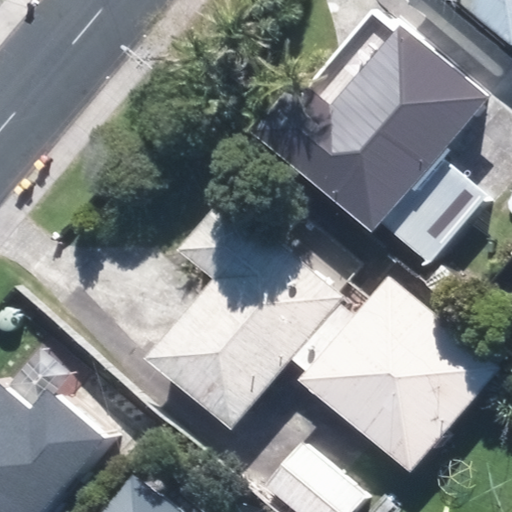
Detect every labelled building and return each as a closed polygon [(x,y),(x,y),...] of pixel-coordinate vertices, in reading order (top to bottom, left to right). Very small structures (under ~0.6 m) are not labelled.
[(511,0),(463,0),(511,42),(511,0)] [(376,225),(418,261),(476,192),(434,158),(487,96),(403,24),(335,104),(302,75),(257,129),(373,229),(376,225)] [(302,381),(410,474),(500,371),(393,279),(356,321),(340,307),(345,302),(228,199),(182,251),(217,283),(149,360),(231,433),(292,363),(307,376),(302,381)] [(0,511),(35,511),(99,438),(44,391),(27,412),(0,389),(0,511)] [(270,486),(300,511),(353,511),(369,495),(308,442),(270,486)] [(181,511),(135,473),(102,511),(181,511)]
